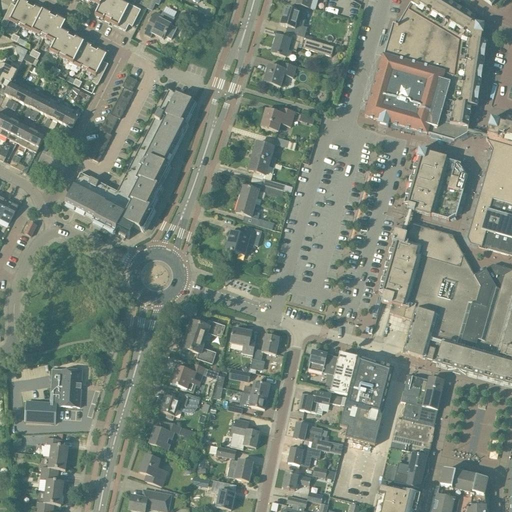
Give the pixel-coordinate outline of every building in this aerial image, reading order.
[(32,34),(36,26),(44,11),(22,0),(20,0),(16,7),(15,11),(13,14),(11,18),(9,21),(9,22),(10,22),(32,34)] [(118,28),(124,17),(130,5),(119,0),(102,0),(99,7),(95,16),(118,28)] [(296,0),(295,5),(315,11),(318,0),(316,0),(296,0)] [(383,56),(367,110),(365,118),(375,120),(379,122),(378,124),(378,125),(379,125),(387,127),(387,128),(388,128),(388,127),(389,124),(427,135),(427,134),(454,142),(465,136),(467,135),(471,107),(477,108),(487,43),(481,42),(482,35),(483,36),(485,26),(475,25),(475,26),(472,25),(475,19),(442,0),(414,0),(412,4),(411,4),(398,25),(395,24),(394,24),(393,24),(392,25),(393,25),(391,31),(390,33),(390,34),(387,43),(387,46),(384,55),(384,56),(383,56)] [(130,5),(124,17),(118,28),(126,32),(129,26),(132,27),(141,11),(130,5)] [(288,28),(286,34),(300,38),(304,39),(307,29),(303,28),(308,11),(300,9),(299,14),(285,10),(280,26),(288,28)] [(36,26),(32,34),(54,45),(55,45),(62,31),(67,22),(44,11),(36,26)] [(156,14),(145,35),(151,38),(152,35),(163,40),(173,21),(162,15),(161,17),(156,14)] [(73,65),(84,43),(62,31),(55,45),(54,45),(50,54),(73,65)] [(300,38),(286,34),(284,40),(277,38),(272,55),(286,59),(288,50),(296,52),(300,38)] [(334,48),(306,40),(303,50),(331,58),(334,48)] [(107,54),(84,43),(73,65),(95,77),(96,77),(98,73),(100,70),(101,66),(103,63),(107,54)] [(24,50),(21,49),(18,47),(16,51),(18,52),(20,59),(19,61),(22,63),(23,61),(26,55),(28,52),(24,50)] [(4,65),(0,65),(0,84),(2,84),(3,81),(7,82),(3,91),(1,90),(0,92),(1,95),(5,97),(5,96),(13,80),(20,68),(12,64),(13,63),(7,60),(4,65)] [(296,68),(282,64),(280,70),(268,66),(263,83),(281,88),(284,76),(293,79),(296,68)] [(39,77),(41,73),(42,72),(35,69),(32,67),(29,72),(39,77)] [(125,82),(134,87),(137,82),(128,77),(125,82)] [(13,80),(5,96),(15,101),(23,85),(13,80)] [(124,89),(132,92),(134,87),(125,82),(122,88),(124,89)] [(23,85),(15,101),(24,106),(32,90),(23,85)] [(132,92),(124,89),(121,94),(131,99),(134,93),(132,92)] [(34,111),(42,95),(32,90),(24,106),(34,111)] [(155,120),(118,193),(99,184),(99,183),(91,179),(81,174),(82,173),(81,173),(65,206),(66,206),(67,204),(76,209),(75,211),(76,211),(77,209),(86,214),(85,216),(86,216),(87,214),(96,219),(94,224),(95,224),(96,222),(105,226),(104,229),(105,229),(106,227),(115,231),(114,234),(115,235),(115,233),(119,235),(117,238),(118,238),(120,235),(124,238),(123,241),(124,241),(125,238),(129,240),(135,228),(144,233),(144,232),(142,230),(146,221),(149,223),(149,222),(147,220),(151,211),(154,212),(155,211),(149,209),(154,199),(157,201),(157,200),(154,198),(159,189),(162,191),(162,190),(157,187),(162,178),(164,179),(165,178),(162,177),(167,168),(169,169),(170,168),(165,166),(170,156),(172,157),(172,156),(170,155),(175,146),(177,147),(177,146),(176,145),(180,136),(182,137),(183,136),(181,135),(185,126),(187,127),(188,126),(183,124),(188,114),(190,115),(190,114),(188,113),(193,104),(195,105),(195,104),(168,90),(168,91),(169,92),(159,112),(155,120)] [(131,99),(121,94),(119,99),(128,104),(131,99)] [(44,116),(52,100),(42,95),(34,111),(33,113),(30,119),(34,121),(38,113),(44,116)] [(128,104),(119,99),(116,105),(125,109),(128,104)] [(53,120),(61,105),(52,100),(44,116),(53,121),(53,120)] [(61,105),(53,120),(53,121),(63,125),(71,110),(61,105)] [(125,109),(116,105),(113,110),(123,115),(125,109)] [(71,110),(63,125),(73,130),(81,115),(71,110)] [(111,115),(118,119),(120,120),(123,115),(113,110),(111,115)] [(261,128),(278,133),(280,125),(290,128),(296,114),(285,111),(283,116),(266,111),(261,128)] [(118,119),(111,115),(109,114),(106,120),(115,125),(118,119)] [(302,115),(300,120),(299,122),(313,126),(315,119),(302,115)] [(0,135),(7,140),(15,124),(6,119),(5,120),(0,130),(0,135)] [(511,120),(508,119),(506,125),(500,123),(500,122),(491,119),(488,129),(489,129),(486,140),(487,142),(511,149),(511,120)] [(115,125),(106,120),(103,125),(113,130),(115,125)] [(17,145),(25,129),(15,124),(7,140),(17,145)] [(100,131),(102,132),(110,135),(113,130),(103,125),(100,131)] [(27,149),(29,145),(34,134),(25,129),(17,145),(27,149)] [(110,135),(102,132),(100,137),(109,142),(112,136),(110,135)] [(27,149),(36,154),(44,139),(34,134),(29,145),(27,149)] [(109,142),(100,137),(97,142),(106,147),(109,142)] [(287,149),(288,142),(275,138),(273,145),(287,149)] [(106,147),(97,142),(94,148),(104,152),(106,147)] [(489,161),(489,162),(511,168),(511,149),(487,142),(488,143),(492,149),(492,150),(492,151),(490,161),(489,161)] [(275,164),(276,160),(271,158),(274,149),(256,144),(252,158),(275,164)] [(104,152),(94,148),(91,153),(101,158),(104,152)] [(417,160),(412,178),(411,182),(404,206),(408,207),(407,211),(415,214),(415,213),(431,217),(449,222),(449,221),(455,217),(456,218),(468,178),(466,177),(460,167),(461,165),(445,161),(446,160),(447,160),(447,159),(427,154),(427,153),(419,151),(416,159),(417,160)] [(101,158),(91,153),(89,158),(98,163),(101,158)] [(275,164),(252,158),(248,172),(266,177),(268,167),(273,169),(275,164)] [(486,173),(511,180),(511,168),(489,162),(489,163),(486,172),(486,173)] [(492,200),(505,203),(511,205),(511,180),(486,173),(486,174),(486,175),(483,184),(482,186),(483,186),(480,195),(479,196),(493,199),(492,200)] [(283,192),(285,186),(277,184),(278,180),(266,177),(265,180),(263,180),(261,186),(270,189),(279,191),(283,192)] [(255,205),(257,198),(264,200),(266,194),(244,188),(240,201),(255,205)] [(283,192),(279,191),(270,189),(268,195),(281,199),(283,192)] [(481,248),(485,235),(486,232),(481,231),(487,210),(489,211),(492,200),(493,199),(479,196),(479,197),(479,198),(477,207),(476,207),(476,209),(473,219),(473,218),(472,221),(473,221),(470,230),(467,239),(470,245),(479,248),(479,247),(481,248)] [(0,217),(8,201),(4,198),(3,201),(0,199),(0,217)] [(485,235),(481,248),(511,257),(511,205),(505,203),(492,200),(489,211),(487,210),(484,222),(481,231),(486,232),(485,235)] [(13,203),(8,201),(0,217),(0,220),(9,225),(17,208),(12,205),(13,203)] [(255,205),(240,201),(236,214),(258,221),(260,214),(253,212),(255,205)] [(274,224),(261,220),(259,227),(272,231),(274,224)] [(30,223),(25,235),(31,238),(37,227),(30,223)] [(392,247),(389,259),(379,294),(383,295),(381,303),(392,306),(390,316),(415,323),(406,354),(454,368),(468,372),(511,384),(511,271),(493,266),(485,271),(496,290),(502,292),(488,344),(477,341),(474,351),(460,347),(454,345),(466,304),(476,307),(481,289),(475,276),(474,276),(469,267),(468,265),(464,258),(463,255),(462,255),(458,249),(459,249),(458,247),(457,247),(453,238),(452,237),(451,236),(451,237),(441,234),(439,233),(430,231),(430,230),(428,230),(422,229),(418,227),(411,225),(410,226),(411,226),(408,236),(407,236),(395,232),(392,243),(393,244),(392,247)] [(231,233),(225,252),(230,253),(230,254),(232,254),(244,257),(248,245),(257,247),(262,232),(247,228),(244,237),(231,233)] [(205,342),(207,334),(215,337),(216,335),(222,336),(225,327),(209,322),(207,328),(191,322),(187,336),(205,342)] [(244,347),(242,355),(252,357),(255,345),(250,344),(252,334),(233,330),(230,344),(244,347)] [(205,342),(187,336),(182,349),(202,356),(201,361),(196,360),(212,365),(215,356),(210,354),(210,352),(202,350),(205,342)] [(279,340),(265,337),(262,351),(256,350),(254,360),(252,360),(250,370),(260,372),(262,362),(261,362),(263,354),(276,356),(279,340)] [(308,370),(334,377),(337,366),(339,359),(333,357),(313,352),(308,370)] [(337,366),(334,377),(335,377),(347,380),(353,357),(340,354),(339,359),(337,366)] [(347,380),(335,377),(331,393),(349,397),(354,374),(358,359),(353,357),(347,380)] [(377,439),(392,381),(395,371),(358,358),(354,376),(349,397),(348,397),(340,428),(348,430),(345,439),(347,439),(375,447),(377,439)] [(176,368),(170,385),(190,392),(192,385),(199,387),(205,370),(210,371),(188,363),(186,371),(176,368)] [(59,407),(80,409),(82,372),(62,371),(59,407)] [(234,379),(248,382),(250,375),(235,372),(234,379)] [(418,406),(422,407),(438,411),(444,383),(429,380),(429,382),(407,377),(401,404),(406,405),(406,404),(418,407),(418,406)] [(267,399),(269,388),(270,388),(270,387),(255,384),(253,389),(245,388),(244,394),(248,395),(267,399)] [(299,411),(310,414),(310,413),(316,414),(318,404),(329,407),(329,405),(340,407),(342,399),(314,393),(313,399),(303,397),(299,411)] [(165,398),(160,413),(175,418),(179,406),(187,409),(191,398),(180,395),(178,403),(165,398)] [(267,399),(248,395),(247,400),(251,400),(249,408),(265,411),(265,410),(264,410),(267,399)] [(228,404),(227,411),(241,414),(243,407),(243,406),(242,407),(228,404)] [(406,404),(406,405),(402,421),(434,428),(438,411),(422,407),(418,406),(418,407),(406,404)] [(47,407),(46,423),(58,423),(58,407),(47,407)] [(490,423),(484,423),(485,409),(474,408),(471,450),(488,451),(490,423)] [(434,428),(402,421),(397,420),(395,428),(400,430),(403,429),(432,436),(434,428)] [(249,424),(235,421),(232,437),(245,440),(243,447),(247,448),(248,449),(253,451),(255,449),(256,450),(256,449),(258,448),(259,444),(258,442),(259,434),(247,432),(249,424)] [(155,429),(149,445),(168,452),(174,434),(193,440),(196,434),(165,423),(164,424),(168,425),(165,433),(155,429)] [(297,425),(293,440),(304,442),(305,435),(321,438),(322,431),(307,428),(307,427),(297,425)] [(400,430),(395,428),(392,442),(414,447),(428,451),(430,444),(398,437),(400,430)] [(432,436),(403,429),(400,430),(398,437),(430,444),(432,436)] [(50,458),(67,460),(69,449),(61,448),(62,442),(46,440),(45,446),(51,447),(50,458)] [(316,451),(330,454),(332,445),(318,442),(316,451)] [(428,451),(414,447),(392,442),(390,450),(428,459),(429,452),(428,452),(428,451)] [(218,448),(216,456),(234,460),(236,452),(218,448)] [(291,450),(288,465),(303,468),(304,460),(314,462),(316,456),(302,453),(303,452),(291,450)] [(428,459),(390,450),(389,450),(382,481),(421,490),(423,479),(422,479),(421,475),(422,471),(423,468),(425,465),(426,465),(428,459)] [(145,457),(140,474),(151,478),(150,483),(145,481),(145,482),(162,488),(167,473),(157,470),(160,462),(145,457)] [(67,460),(50,458),(49,469),(42,469),(41,475),(58,477),(59,471),(66,472),(67,460)] [(229,469),(237,470),(235,480),(249,483),(253,465),(239,462),(239,463),(231,461),(229,469)] [(334,473),(315,469),(313,476),(332,481),(334,473)] [(440,487),(434,511),(485,511),(485,497),(484,497),(484,498),(486,489),(487,482),(477,480),(477,479),(478,479),(455,473),(455,474),(445,472),(443,476),(441,487),(440,487)] [(58,477),(41,475),(40,481),(47,482),(45,493),(63,495),(64,484),(57,483),(58,477)] [(286,475),(283,489),(288,490),(288,491),(289,491),(294,492),(296,484),(309,487),(311,480),(298,478),(298,477),(286,475)] [(193,486),(200,488),(202,480),(194,478),(193,486)] [(421,490),(382,481),(380,490),(406,496),(407,493),(419,496),(421,490)] [(214,482),(211,494),(219,496),(217,509),(231,511),(234,495),(225,493),(227,485),(214,482)] [(228,491),(238,493),(239,487),(229,485),(228,491)] [(406,496),(380,490),(374,511),(417,511),(421,497),(419,496),(407,493),(406,496)] [(146,499),(132,497),(129,511),(132,511),(145,511),(146,510),(157,511),(161,494),(147,492),(146,499)] [(37,510),(53,511),(54,506),(61,507),(63,495),(45,493),(44,504),(37,504),(37,510)] [(323,497),(309,494),(307,502),(321,505),(323,497)] [(297,511),(299,507),(300,501),(288,498),(287,504),(293,506),(292,511),(286,509),(285,511),(297,511)]
